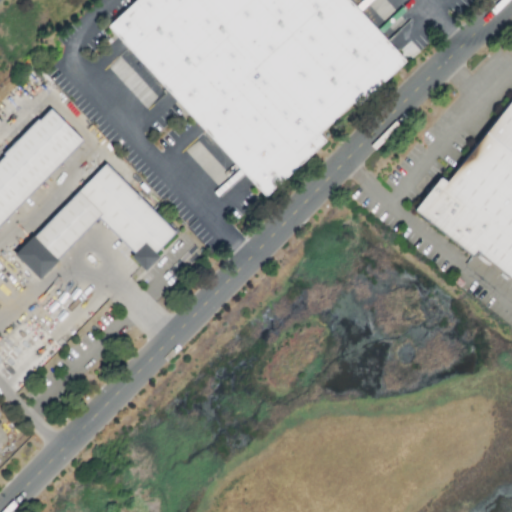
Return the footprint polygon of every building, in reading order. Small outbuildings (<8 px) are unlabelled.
[(268,202),(329,147),(324,141),(407,65),(347,0),(144,0),(111,30),(268,202)] [(511,107),(511,282),(480,257),(475,264),(416,216),(443,182),(448,187),(511,107)] [(0,230),(85,144),(53,113),(0,166),(0,230)] [(107,167),(17,259),(42,283),(101,223),(137,258),(134,262),(148,277),(183,241),(107,167)] [(248,192),(254,186),(243,175),(220,197),(239,218),(257,201),(248,192)]
